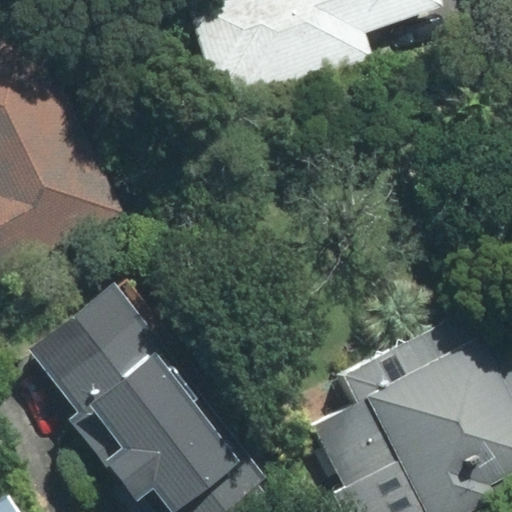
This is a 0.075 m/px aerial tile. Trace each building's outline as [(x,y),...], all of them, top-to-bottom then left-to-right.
[(363,31),(442,4),(440,0),(181,0),(218,106),(371,54),(363,31)] [(0,275),(125,211),(21,13),(0,23),(0,275)] [(108,278),(22,347),(73,410),(64,417),(130,499),(140,492),(155,511),(285,511),(292,506),(108,278)] [(511,486),(511,361),(479,298),(337,371),(350,395),(305,418),(353,511),(500,511),(492,496),(511,486)] [(0,511),(16,511),(3,488),(0,489),(0,511)]
